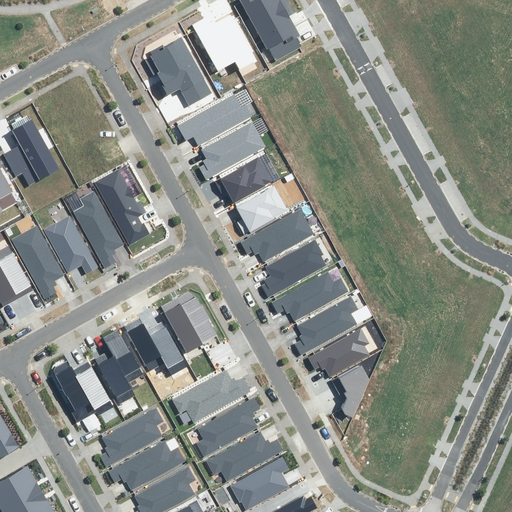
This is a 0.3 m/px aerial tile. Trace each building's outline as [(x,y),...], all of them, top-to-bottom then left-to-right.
[(240,0),(267,45),(269,44),(277,58),(302,44),(296,35),(301,32),(282,0),(240,0)] [(213,19),(197,28),(219,68),(235,59),(239,65),(253,57),(232,19),(217,27),(213,19)] [(152,52),(165,76),(162,78),(168,90),(180,83),(190,102),(212,91),(181,34),(163,43),(165,45),(152,52)] [(185,137),(193,133),(199,144),(254,114),(246,101),(242,103),(235,91),(177,122),(185,137)] [(205,162),(200,165),(207,177),(266,145),(252,119),(201,147),(206,156),(202,157),(205,162)] [(4,150),(16,171),(22,168),(30,182),(58,167),(34,122),(16,132),(21,141),(4,150)] [(267,151),(220,176),(233,200),(280,175),(267,151)] [(118,168),(97,179),(131,241),(149,231),(143,220),(141,221),(137,214),(142,211),(118,168)] [(0,210),(2,209),(0,205),(0,200),(13,193),(0,170),(0,210)] [(243,216),(237,219),(244,233),(289,207),(275,182),(236,204),(243,216)] [(87,204),(74,212),(103,264),(119,255),(112,242),(122,237),(94,188),(82,195),(87,204)] [(301,208),(241,240),(247,252),(252,249),(254,252),(259,249),(263,258),(314,232),(301,208)] [(70,212),(45,226),(69,270),(82,263),(85,270),(98,264),(70,212)] [(37,224),(13,238),(45,296),(57,290),(54,284),(57,282),(55,279),(65,274),(37,224)] [(254,278),(263,294),(315,265),(310,256),(322,249),(314,236),(259,267),(263,274),(254,278)] [(8,245),(0,249),(0,294),(2,298),(13,291),(11,289),(18,285),(20,288),(29,282),(8,245)] [(321,270),(269,299),(278,315),(286,310),(290,317),(346,286),(338,272),(326,279),(321,270)] [(290,334),(298,350),(350,321),(345,312),(357,305),(350,291),(294,322),(298,330),(290,334)] [(194,294),(163,311),(185,351),(216,334),(194,294)] [(123,330),(146,369),(164,359),(148,330),(142,320),(123,330)] [(164,321),(148,330),(164,359),(172,372),(188,363),(164,321)] [(361,328),(309,358),(316,370),(322,366),(323,369),(326,368),(331,377),(369,354),(365,346),(370,343),(361,328)] [(112,352),(129,380),(145,371),(121,329),(104,339),(112,352)] [(112,352),(94,362),(116,401),(135,391),(129,380),(112,352)] [(70,364),(57,372),(77,406),(90,399),(99,413),(114,405),(90,365),(75,373),(70,364)] [(361,366),(334,382),(345,401),(343,408),(345,414),(352,417),(370,380),(361,366)] [(217,371),(165,400),(174,415),(182,411),(186,418),(242,387),(234,373),(222,380),(217,371)] [(193,435),(202,450),(253,421),(248,413),(260,406),(253,392),(197,423),(201,430),(193,435)] [(94,446),(103,461),(155,432),(150,424),(162,417),(154,403),(99,434),(103,441),(94,446)] [(0,455),(19,444),(0,411),(0,455)] [(254,433),(203,462),(212,477),(220,473),(224,480),(279,449),(272,435),(259,442),(254,433)] [(156,439),(104,468),(113,483),(121,479),(125,486),(181,455),(173,441),(161,448),(156,439)] [(279,455),(229,484),(243,507),(279,487),(282,477),(275,466),(283,461),(279,455)] [(41,488),(27,463),(0,478),(0,505),(3,511),(41,488)] [(126,506),(130,511),(151,511),(187,492),(182,483),(194,477),(186,463),(131,494),(135,501),(126,506)] [(55,511),(56,511),(41,488),(3,511),(55,511)] [(309,511),(316,508),(311,499),(306,502),(303,497),(275,511),(309,511)] [(199,511),(192,500),(170,511),(199,511)]
